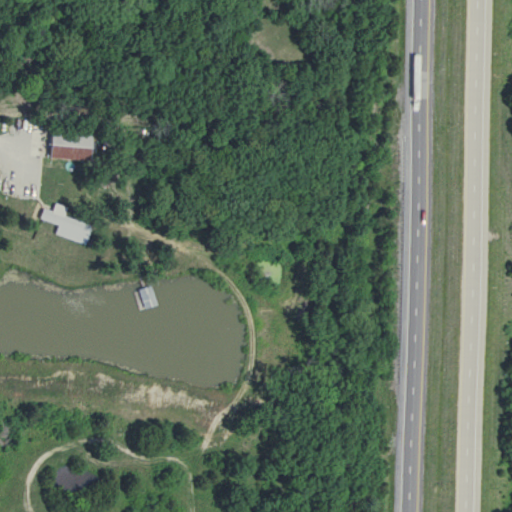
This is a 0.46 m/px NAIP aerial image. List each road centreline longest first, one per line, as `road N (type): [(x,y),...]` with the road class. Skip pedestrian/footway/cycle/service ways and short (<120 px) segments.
road 1 (trunk): [(463,511),(486,210),(480,0)]
road 2 (trunk): [(431,0),(412,511)]
